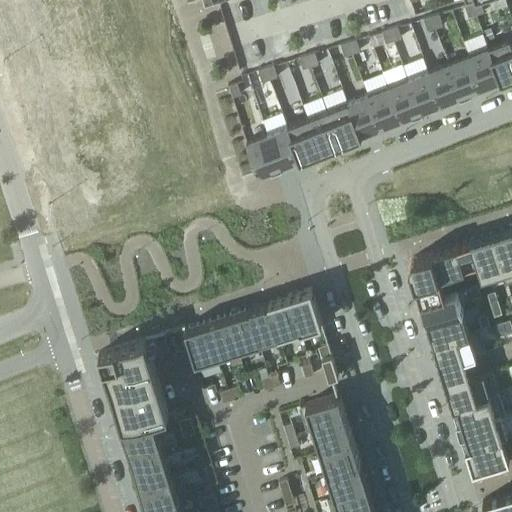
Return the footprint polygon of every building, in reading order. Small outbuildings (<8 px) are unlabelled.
[(480,0),(478,0),(472,2),(476,13),(483,11),(480,0)] [(489,0),(492,8),(497,7),(506,4),(507,4),(506,0),(489,0)] [(472,2),(465,4),(468,16),(476,13),(472,2)] [(439,12),(431,15),(435,26),(442,24),(439,12)] [(431,15),(423,17),(427,29),(435,26),(431,15)] [(397,25),(390,28),(393,39),(401,37),(397,25)] [(390,28),(382,30),(386,42),(393,39),(390,28)] [(511,43),(509,37),(488,45),(501,79),(511,74),(511,43)] [(356,38),(348,41),(352,52),(360,50),(356,38)] [(348,41),(341,43),(344,55),(352,52),(348,41)] [(488,45),(468,53),(481,87),(501,79),(488,45)] [(315,51),(306,54),(310,65),(318,63),(315,51)] [(468,53),(448,61),(461,95),(460,95),(461,96),(462,96),(462,94),(468,92),(469,93),(470,92),(470,91),(481,87),(468,53)] [(306,54),(299,56),(303,68),(310,65),(306,54)] [(410,72),(428,65),(424,55),(406,61),(410,72)] [(460,95),(461,95),(448,61),(428,69),(441,103),(460,95)] [(273,64),(266,66),(269,78),(277,76),(273,64)] [(266,66),(258,69),(262,80),(269,78),(266,66)] [(422,110),(441,103),(428,69),(408,77),(421,110),(422,110)] [(408,77),(388,85),(401,119),(412,114),(413,115),(415,114),(414,113),(420,111),(421,112),(422,112),(422,111),(422,110),(421,110),(408,77)] [(237,82),(229,84),(233,96),(241,93),(237,82)] [(401,119),(388,85),(367,92),(381,126),(401,119)] [(367,92),(348,100),(362,134),(381,126),(367,92)] [(348,100),(327,108),(341,142),(362,134),(348,100)] [(327,108),(307,116),(320,150),(323,149),(341,142),(327,108)] [(307,116),(287,124),(300,158),(319,151),(320,150),(307,116)] [(287,124),(267,132),(280,166),(281,165),(300,158),(287,124)] [(280,166),(267,132),(246,140),(259,174),(280,166)] [(511,225),(492,232),(503,269),(502,269),(505,278),(511,275),(511,225)] [(492,232),(470,239),(478,263),(481,274),(481,275),(502,269),(503,269),(492,232)] [(433,250),(432,251),(439,275),(443,273),(474,264),(478,263),(470,239),(433,250)] [(409,261),(409,262),(409,264),(409,265),(410,267),(410,268),(413,278),(415,282),(421,301),(445,294),(445,292),(442,282),(439,275),(432,251),(417,255),(417,256),(415,256),(414,256),(413,256),(411,257),(410,258),(410,260),(409,261)] [(477,283),(469,286),(473,297),(481,295),(477,283)] [(311,287),(289,293),(301,334),(300,334),(301,336),(302,336),(323,329),(323,327),(321,322),(322,322),(311,287)] [(445,294),(421,301),(427,320),(463,309),(457,290),(457,288),(445,292),(445,294)] [(495,290),(487,292),(491,304),(498,301),(495,290)] [(289,293),(268,300),(281,340),(300,334),(301,334),(289,293)] [(268,300),(248,306),(260,347),(281,340),(268,300)] [(498,301),(491,304),(494,315),(502,313),(498,301)] [(248,306),(227,313),(239,353),(260,347),(248,306)] [(463,309),(427,320),(430,331),(429,332),(431,340),(433,340),(433,341),(469,330),(466,318),(463,309)] [(227,313),(206,319),(219,360),(239,353),(227,313)] [(486,313),(479,315),(482,327),(490,324),(486,313)] [(206,319),(185,326),(195,359),(197,366),(198,366),(219,360),(206,319)] [(511,326),(510,319),(502,321),(506,333),(511,330),(511,326)] [(502,321),(495,323),(498,335),(506,333),(502,321)] [(469,330),(433,341),(434,343),(433,343),(434,344),(433,344),(433,345),(434,345),(434,346),(435,346),(435,347),(436,350),(436,351),(435,351),(436,353),(436,354),(437,354),(438,356),(439,359),(438,359),(438,360),(438,361),(439,361),(439,362),(440,361),(440,363),(443,373),(446,383),(454,381),(471,376),(468,365),(464,355),(476,352),(486,349),(483,342),(479,327),(469,330)] [(98,351),(98,352),(99,357),(110,390),(113,401),(121,425),(121,426),(154,415),(168,411),(149,347),(146,339),(146,338),(145,336),(136,339),(100,350),(99,350),(98,351)] [(331,353),(322,356),(326,369),(329,377),(334,376),(338,375),(331,353)] [(310,362),(302,364),(305,375),(313,373),(310,362)] [(454,381),(446,383),(447,385),(447,386),(446,386),(447,387),(447,388),(447,387),(447,388),(448,388),(448,390),(449,392),(449,393),(449,396),(450,396),(450,397),(451,397),(451,398),(452,401),(451,401),(452,402),(451,402),(452,403),(452,404),(453,404),(498,390),(492,371),(492,370),(492,369),(483,372),(471,376),(454,381)] [(277,372),(269,375),(272,386),(280,383),(277,372)] [(269,375),(261,377),(264,388),(272,386),(269,375)] [(235,385),(228,388),(231,398),(239,396),(235,385)] [(228,388),(220,390),(223,401),(231,398),(228,388)] [(498,390),(453,404),(454,406),(458,419),(457,419),(459,426),(486,417),(501,413),(501,414),(505,412),(498,390)] [(306,403),(299,405),(307,430),(313,428),(313,427),(346,416),(339,392),(306,403)] [(486,417),(459,426),(461,432),(462,432),(462,434),(466,445),(507,433),(501,414),(501,413),(486,417)] [(154,415),(121,426),(127,444),(160,433),(154,415)] [(189,416),(178,419),(181,427),(192,424),(189,416)] [(346,416),(313,427),(313,428),(320,450),(353,439),(346,416)] [(292,421),(284,424),(287,435),(295,432),(292,421)] [(192,424),(181,427),(183,435),(194,431),(192,424)] [(507,433),(466,445),(472,465),(473,468),(474,468),(474,467),(480,465),(480,466),(481,466),(481,465),(487,463),(487,464),(488,464),(488,463),(494,461),(494,462),(495,461),(501,459),(501,460),(502,459),(502,458),(508,457),(508,458),(509,457),(509,456),(511,455),(511,433),(511,432),(511,431),(507,433)] [(295,432),(287,435),(291,446),(299,443),(295,432)] [(160,433),(127,444),(133,463),(166,453),(160,433)] [(353,439),(320,450),(327,472),(361,462),(353,439)] [(201,452),(192,454),(196,465),(204,463),(201,452)] [(166,453),(133,463),(139,483),(172,472),(172,471),(166,453)] [(361,462),(327,472),(334,494),(335,495),(368,485),(361,462)] [(204,463),(196,465),(199,476),(207,473),(204,463)] [(172,472),(139,483),(145,502),(178,492),(185,490),(179,469),(172,471),(172,472)] [(287,477),(279,480),(282,490),(290,488),(287,477)] [(334,494),(327,497),(332,511),(361,511),(375,508),(374,507),(368,485),(335,495),(334,494)] [(290,488),(282,490),(285,501),(294,499),(290,488)] [(483,499),(483,501),(486,511),(511,511),(511,490),(511,491),(511,490),(511,491),(505,493),(505,492),(504,493),(504,494),(498,495),(498,494),(497,495),(497,496),(491,497),(490,497),(490,498),(484,500),(484,499),(483,499)] [(178,492),(145,502),(148,511),(182,511),(184,511),(178,492)] [(214,494),(203,497),(205,505),(216,501),(214,494)] [(216,501),(205,505),(207,511),(209,511),(219,509),(216,501)]
